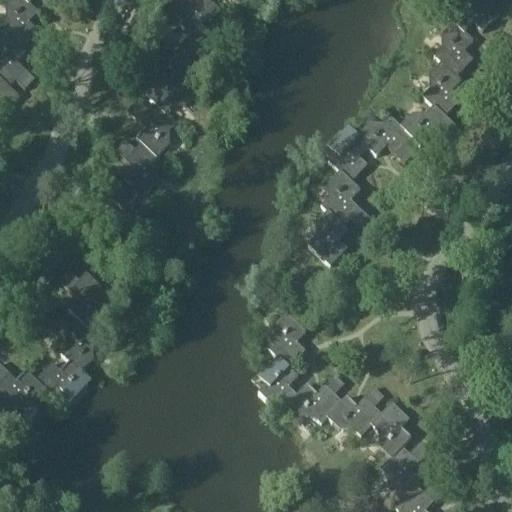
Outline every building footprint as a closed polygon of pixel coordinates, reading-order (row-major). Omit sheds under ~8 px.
[(5,23),(0,28),(0,32),(4,36),(20,51),(21,51),(27,44),(37,53),(46,43),(37,34),(28,25),(24,22),(30,16),(34,19),(37,15),(28,6),(28,7),(21,0),(13,0),(5,9),(5,23)] [(189,0),(172,0),(171,2),(181,11),(190,19),(194,23),(188,29),(184,25),(180,30),(184,34),(185,33),(201,48),(213,36),(212,22),(219,14),(209,4),(208,4),(204,0),(190,0),(190,1),(189,0)] [(456,4),(443,18),(452,26),(453,26),(464,37),(464,36),(467,33),(463,29),(469,23),(482,35),(499,18),(488,8),(479,0),(473,0),(469,4),(456,4)] [(479,0),(488,8),(495,0),(479,0)] [(441,52),(433,60),(440,66),(456,81),(456,80),(472,64),(460,52),(465,45),(469,49),(473,45),(464,36),(464,37),(453,26),(452,26),(440,39),(441,52)] [(168,31),(159,41),(168,51),(177,59),(181,63),(175,69),(172,65),(168,69),(177,78),(188,88),(189,88),(200,75),(200,62),(207,54),(201,48),(185,33),(184,34),(178,40),(168,31)] [(0,83),(8,91),(8,90),(15,84),(24,93),(34,83),(24,74),(15,65),(12,62),(18,55),(21,59),(25,55),(21,51),(20,51),(4,36),(0,40),(0,83)] [(428,92),(421,100),(432,110),(443,121),(444,120),(460,104),(447,91),(453,85),(457,89),(461,85),(456,80),(456,81),(440,66),(428,79),(428,92)] [(149,70),(140,80),(149,89),(142,96),(153,107),(153,106),(165,117),(172,110),(185,109),(198,96),(189,88),(188,88),(177,78),(174,81),(177,85),(171,91),(168,87),(159,79),(149,70)] [(0,115),(2,118),(19,101),(8,90),(8,91),(0,83),(0,115)] [(137,104),(127,114),(137,123),(146,132),(150,135),(144,142),(140,138),(136,142),(140,147),(141,146),(157,161),(169,148),(168,135),(176,127),(165,117),(153,106),(153,107),(146,113),(137,104)] [(400,130),(399,130),(411,141),(410,141),(419,150),(423,146),(419,142),(425,136),(438,148),(455,131),(444,120),(443,121),(432,110),(425,117),(412,117),(400,130)] [(356,139),(356,140),(367,151),(366,151),(375,160),(379,156),(376,152),(382,146),(383,147),(394,158),(404,167),(413,157),(404,148),(410,141),(411,141),(399,130),(400,130),(389,119),(383,125),(382,127),(368,127),(356,139)] [(335,157),(327,165),(338,176),(339,175),(350,186),(366,169),(354,157),(360,151),(363,154),(366,151),(367,151),(356,140),(356,139),(347,131),(335,143),(335,157)] [(125,144),(115,154),(125,163),(134,172),(137,175),(131,181),(128,178),(124,182),(133,191),(133,190),(144,201),(145,200),(156,188),(156,174),(163,167),(157,161),(141,146),(140,147),(134,153),(125,144)] [(327,202),(320,210),(326,216),(327,215),(342,230),(343,230),(349,223),(358,232),(368,222),(359,213),(346,201),(352,195),(356,198),(359,194),(350,186),(339,175),(338,176),(327,188),(327,202)] [(117,188),(107,198),(117,207),(126,216),(129,219),(123,225),(120,222),(116,226),(136,245),(149,232),(148,218),(156,211),(145,200),(144,201),(133,190),(133,191),(126,197),(117,188)] [(315,242),(307,249),(329,270),(346,253),(334,241),(339,235),(343,238),(347,234),(343,230),(342,230),(327,215),(326,216),(314,228),(315,242)] [(12,268),(16,263),(11,258),(7,262),(12,268)] [(69,275),(59,285),(69,294),(78,303),(81,306),(75,313),(72,309),(68,313),(77,322),(77,321),(88,332),(89,332),(101,319),(100,306),(108,298),(86,277),(78,284),(69,275)] [(273,344),(266,351),(276,362),(277,361),(288,372),(288,371),(304,355),(292,343),(298,336),(301,340),(305,336),(285,317),(273,330),(273,344)] [(61,319),(51,329),(61,339),(70,347),(73,351),(67,357),(64,353),(60,357),(69,366),(81,376),(93,363),(92,350),(100,342),(89,332),(88,332),(77,321),(77,322),(70,329),(61,319)] [(264,389),(258,395),(273,410),(279,416),(287,409),(287,408),(296,399),(296,398),(284,387),(290,381),(293,384),(297,380),(288,371),(288,372),(277,361),(276,362),(265,373),(265,387),(264,389)] [(35,383),(35,384),(46,395),(45,395),(56,405),(64,397),(78,397),(90,384),(81,376),(69,366),(66,369),(69,373),(63,379),(60,375),(51,367),(35,383)] [(0,384),(0,402),(7,409),(6,409),(13,415),(20,408),(34,407),(45,395),(46,395),(35,384),(35,383),(26,375),(22,379),(26,383),(20,389),(16,385),(7,377),(0,384)] [(296,399),(287,408),(287,409),(295,417),(299,421),(313,420),(321,428),(327,421),(326,421),(341,405),(334,398),(343,389),(333,379),(324,389),(312,401),(306,396),(309,392),(305,388),(296,398),(296,399)] [(341,405),(326,421),(327,421),(339,433),(353,433),(360,440),(371,429),(370,429),(381,418),(381,417),(374,411),(383,401),(373,392),(364,401),(352,414),(346,408),(349,404),(345,401),(341,405)] [(381,418),(370,429),(371,429),(377,436),(378,449),(383,455),(390,461),(390,462),(401,451),(402,451),(410,442),(406,438),(403,442),(396,436),(409,423),(402,417),(391,406),(383,415),(381,417),(381,418)] [(383,468),(380,472),(383,476),(387,479),(387,493),(400,505),(400,506),(415,490),(416,490),(420,486),(416,482),(412,486),(406,480),(418,467),(427,458),(417,448),(408,457),(402,451),(401,451),(390,462),(390,461),(383,468)] [(400,505),(393,511),(394,511),(426,511),(432,506),(441,497),(431,487),(422,497),(416,490),(415,490),(400,506),(400,505)]
